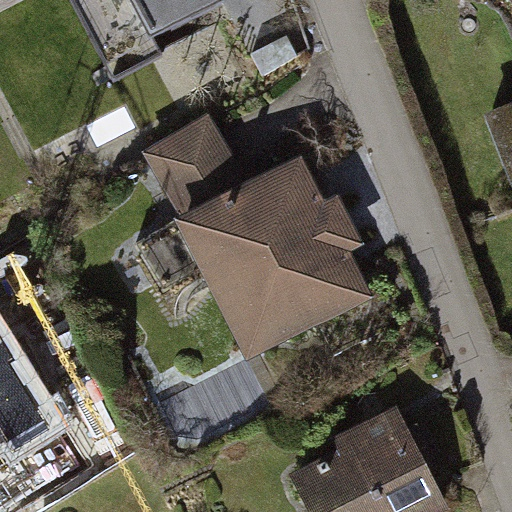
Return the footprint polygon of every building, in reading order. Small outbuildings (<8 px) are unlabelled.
[(0,0),(0,16),(29,0),(0,0)] [(228,10),(222,0),(65,0),(114,75),(228,10)] [(511,108),(490,118),(511,167),(511,108)] [(208,116),(145,153),(180,220),(136,246),(165,295),(201,275),(250,363),(377,299),(353,254),(365,248),(340,198),(328,206),(303,159),(247,183),(208,116)] [(0,451),(51,420),(0,337),(0,451)] [(449,511),(414,428),(299,476),(314,511),(449,511)]
